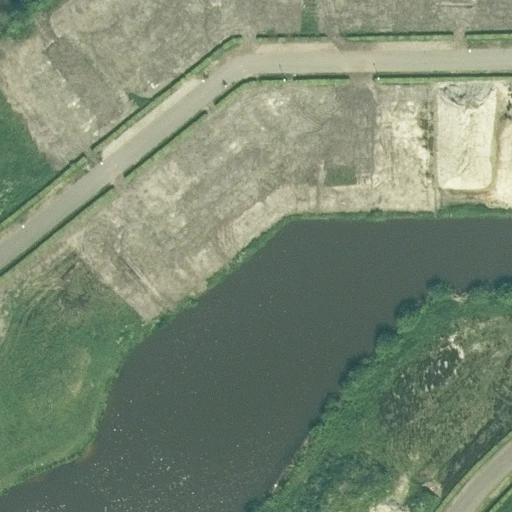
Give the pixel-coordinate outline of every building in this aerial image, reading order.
[(93,0),(62,0),(52,9),(66,27),(96,3),(93,0)] [(242,0),(242,16),(257,15),(257,27),(286,27),(285,0),(242,0)] [(96,3),(66,27),(81,45),(111,21),(96,3)] [(81,45),(73,51),(87,69),(95,63),(125,39),(111,21),(81,45)] [(38,39),(29,47),(34,53),(43,46),(38,39)] [(125,39),(95,63),(109,80),(139,57),(125,39)] [(52,57),(43,65),(48,71),(57,63),(52,57)] [(109,80),(105,83),(120,102),(124,99),(154,75),(139,57),(109,80)] [(57,63),(48,71),(53,77),(62,70),(57,63)] [(81,93),(71,100),(76,107),(86,99),(81,93)] [(86,99),(76,107),(81,113),(91,105),(86,99)] [(511,334),(500,319),(475,340),(506,377),(511,371),(511,334)] [(441,350),(420,368),(443,395),(432,404),(463,430),(470,424),(472,427),(482,419),(484,422),(503,405),(451,343),(442,351),(441,350)] [(393,408),(378,427),(415,458),(431,440),(411,423),(421,411),(407,399),(396,411),(393,408)] [(365,448),(355,460),(370,472),(380,460),(400,477),(415,458),(378,427),(362,445),(365,448)] [(321,507),(316,511),(382,511),(355,489),(335,511),(326,511),(322,508),(321,507)]
